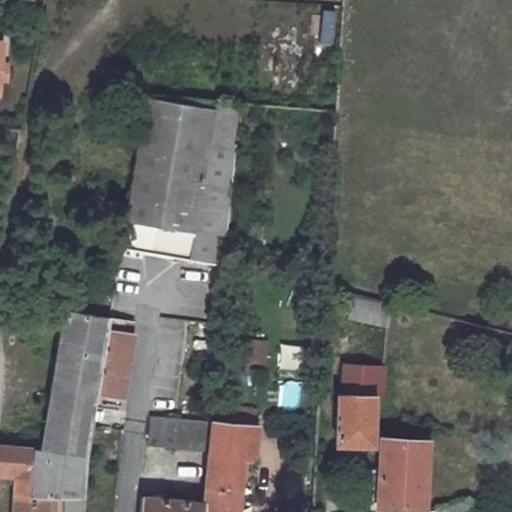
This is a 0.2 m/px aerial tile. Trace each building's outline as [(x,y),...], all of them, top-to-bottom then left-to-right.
[(12,63),(5,62),(4,81),(11,81),(12,63)] [(238,139),(242,106),(214,102),(213,107),(143,96),(120,248),(224,265),(238,139)] [(349,293),(346,319),(388,329),(391,303),(349,293)] [(32,448),(30,466),(27,496),(46,497),(63,496),(82,496),(85,454),(90,425),(95,395),(107,328),(108,316),(61,308),(37,448),(32,448)] [(107,328),(95,395),(124,400),(134,333),(107,328)] [(265,364),(268,340),(243,338),(241,362),(265,364)] [(335,392),(332,446),(375,448),(376,435),(377,397),(383,397),(387,367),(385,366),(348,363),(344,393),(335,392)] [(148,433),(146,446),(205,452),(205,458),(208,420),(150,415),(148,433)] [(208,420),(205,458),(255,461),(260,425),(208,420)] [(375,448),(373,509),(416,511),(426,511),(431,439),(376,435),(375,448)] [(0,444),(0,476),(10,478),(30,466),(32,448),(0,444)] [(204,501),(202,511),(239,511),(245,461),(255,461),(205,458),(200,501),(204,501)] [(10,478),(8,511),(45,511),(46,497),(27,496),(30,466),(10,478)] [(138,511),(202,511),(204,501),(200,501),(140,495),(138,511)] [(63,496),(62,511),(81,511),(82,496),(63,496)] [(428,511),(468,511),(467,500),(447,507),(436,510),(428,511)]
